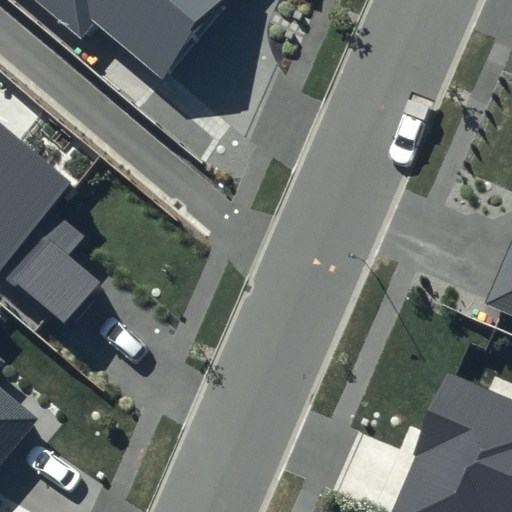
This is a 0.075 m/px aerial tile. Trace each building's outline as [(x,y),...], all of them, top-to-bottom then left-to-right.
[(224,0),(42,0),(77,27),(88,13),(164,74),(224,0)] [(71,183),(0,123),(0,270),(64,325),(100,282),(69,256),(86,237),(51,207),(71,183)] [(511,243),(486,304),(511,315),(511,243)] [(0,464),(39,419),(0,386),(0,367),(4,362),(0,358),(0,316),(0,315),(0,464)] [(511,511),(511,400),(450,374),(390,511),(511,511)]
